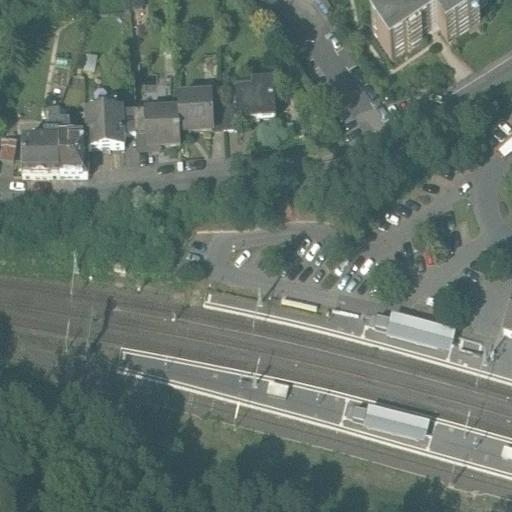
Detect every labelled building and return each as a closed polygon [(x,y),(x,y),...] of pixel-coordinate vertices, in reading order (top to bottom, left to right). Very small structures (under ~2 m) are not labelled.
[(306,51),(271,0),(243,0),(286,64),(306,51)] [(373,0),(374,1),(375,0),(379,0),(393,20),(372,33),(391,62),(438,31),(447,46),(480,24),(474,16),(490,5),(486,0),(373,0)] [(252,94),(233,95),(234,115),(235,128),(236,128),(275,126),(273,87),(252,88),(252,94)] [(210,104),(178,106),(179,120),(180,142),(212,141),(211,116),(210,104)] [(234,115),(223,116),(224,140),(237,139),(236,128),(235,128),(234,115)] [(223,116),(211,116),(212,141),(224,140),(223,116)] [(70,145),(69,119),(58,119),(58,145),(59,145),(70,145)] [(124,119),(86,121),(88,153),(88,158),(88,161),(126,159),(125,147),(124,123),(124,119)] [(179,120),(147,122),(148,146),(149,158),(181,156),(180,142),(179,120)] [(135,122),(124,123),(125,147),(136,147),(135,122)] [(147,122),(135,122),(136,147),(148,146),(147,122)] [(45,145),(45,151),(34,151),(34,152),(23,152),(23,189),(34,189),(34,190),(49,189),(59,189),(59,145),(58,145),(45,145)] [(75,153),(75,145),(70,145),(59,145),(59,189),(88,189),(88,161),(88,153),(75,153)] [(511,372),(511,302),(502,330),(497,346),(490,365),(511,372)] [(390,318),(377,315),(376,320),(374,326),(386,329),(390,318)] [(366,407),(354,403),(352,408),(351,414),(363,417),(366,407)]
